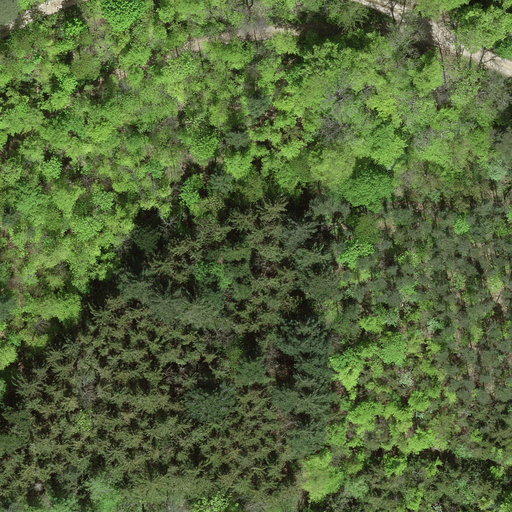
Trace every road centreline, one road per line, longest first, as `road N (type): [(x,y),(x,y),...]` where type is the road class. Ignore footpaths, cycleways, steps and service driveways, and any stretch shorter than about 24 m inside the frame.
road 1 (track): [(511,198),(282,199),(215,219),(169,242),(109,291),(0,401)]
road 2 (track): [(276,511),(357,466),(396,455),(511,471)]
